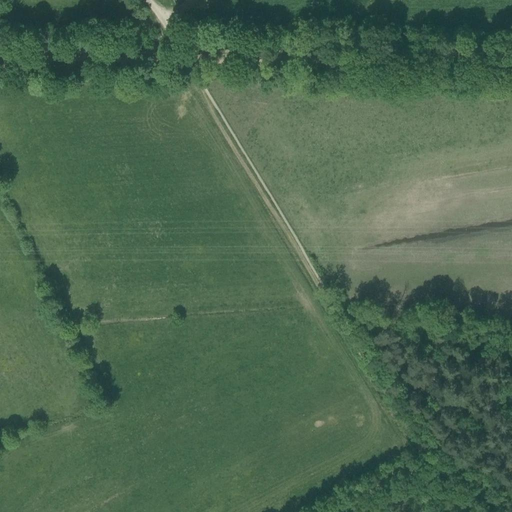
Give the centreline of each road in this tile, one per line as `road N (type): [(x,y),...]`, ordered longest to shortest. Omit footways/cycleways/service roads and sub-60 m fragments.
road 1 (track): [(175,57),(419,461)]
road 2 (track): [(511,59),(183,57)]
road 3 (track): [(175,57),(0,58)]
